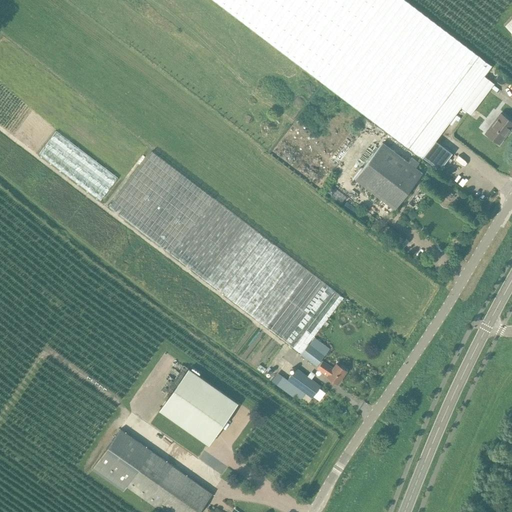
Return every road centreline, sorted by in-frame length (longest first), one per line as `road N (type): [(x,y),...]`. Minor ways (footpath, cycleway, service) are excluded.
road 1 (unclassified): [(315,511),(511,205)]
road 2 (tertiary): [(405,511),(486,327)]
